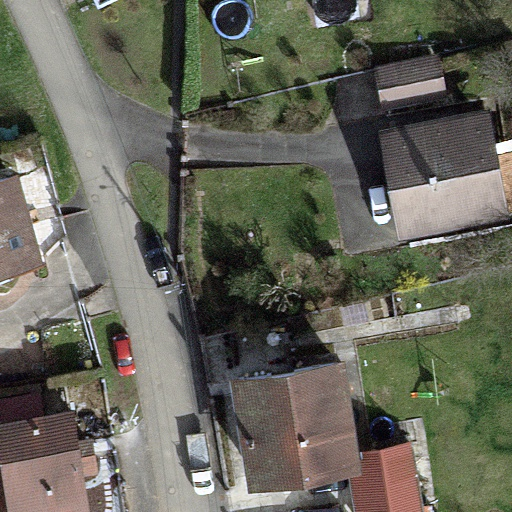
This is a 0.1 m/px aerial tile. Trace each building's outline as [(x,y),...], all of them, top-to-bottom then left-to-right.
[(432,56),(378,66),(385,101),(439,90),(432,56)] [(494,201),(486,156),(479,118),(391,135),(405,218),(494,202),(494,201)] [(511,163),(510,152),(486,156),(494,201),(511,197),(511,163)] [(0,265),(32,256),(10,175),(0,177),(0,265)] [(335,361),(237,376),(253,474),(351,458),(335,361)] [(32,400),(0,405),(0,511),(84,511),(78,463),(91,461),(87,440),(73,441),(69,408),(34,414),(32,400)] [(369,448),(375,481),(355,485),(358,511),(421,511),(408,442),(369,448)]
